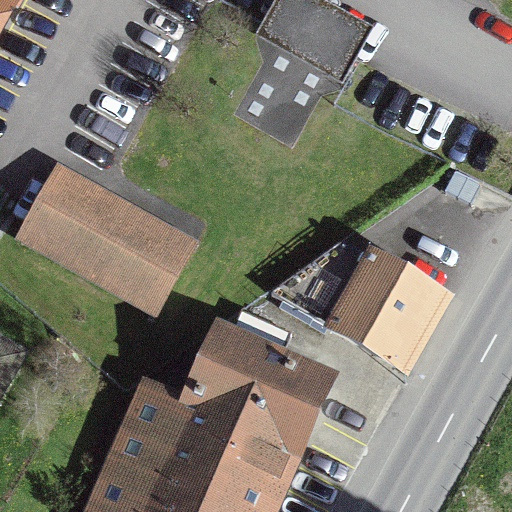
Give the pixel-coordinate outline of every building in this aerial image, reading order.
[(0,0),(0,28),(16,0),(0,0)] [(267,0),(207,106),(288,152),(351,43),(275,0),(267,0)] [(154,315),(192,248),(59,174),(22,241),(154,315)] [(341,247),(271,296),(398,369),(438,299),(370,260),(366,267),(341,247)] [(273,511),(329,386),(220,337),(189,406),(147,387),(93,511),(273,511)] [(0,358),(0,394),(16,368),(0,358)]
